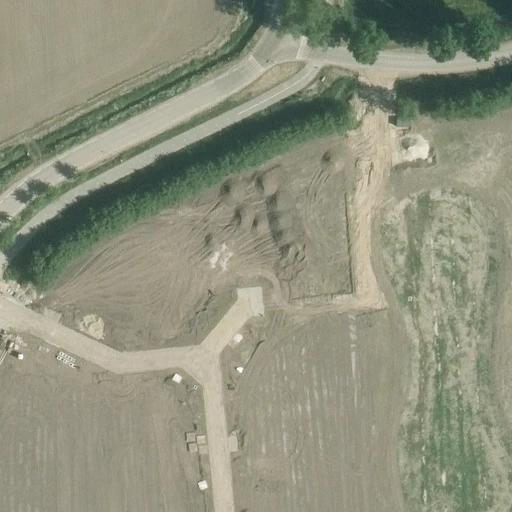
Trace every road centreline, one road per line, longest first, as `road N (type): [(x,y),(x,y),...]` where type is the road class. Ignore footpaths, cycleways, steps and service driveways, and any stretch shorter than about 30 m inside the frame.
road 1 (tertiary): [(0,216),(46,176),(218,92),(278,44)]
road 2 (unclassified): [(511,56),(405,63),(317,54)]
